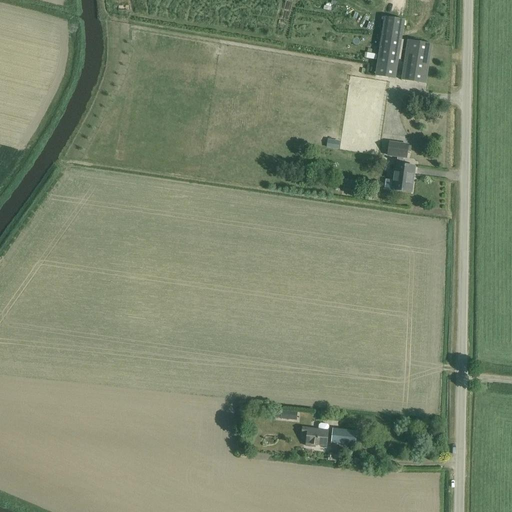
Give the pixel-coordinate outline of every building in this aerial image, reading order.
[(382,37),(376,76),(395,79),(399,55),(405,20),(396,19),(385,17),(382,37)] [(408,41),(402,78),(402,80),(426,84),(432,44),(408,41)] [(407,158),(408,145),(390,143),(388,156),(407,158)] [(392,190),(411,193),(415,167),(396,164),(394,181),(386,180),(384,188),(392,189),(392,190)] [(297,418),(297,411),(275,409),(274,416),(297,418)] [(318,426),(317,431),(302,429),(301,435),(305,435),(304,447),(310,448),(311,442),(326,444),(328,427),(326,424),(321,424),(318,426)] [(355,446),(356,431),(332,429),(331,444),(355,446)]
